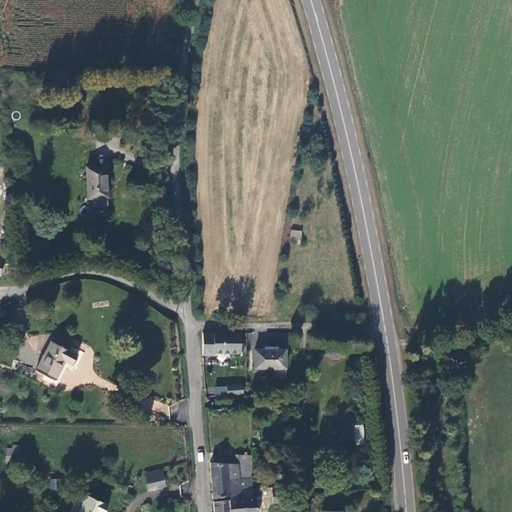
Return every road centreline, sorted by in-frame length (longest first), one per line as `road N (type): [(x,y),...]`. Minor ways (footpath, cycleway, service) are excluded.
road 1 (secondary): [(310,0),(386,330),(405,511)]
road 2 (unclassified): [(204,0),(187,94),(185,313)]
road 3 (unclassified): [(185,313),(202,511)]
road 4 (unclassified): [(185,313),(112,276),(84,271),(0,296)]
